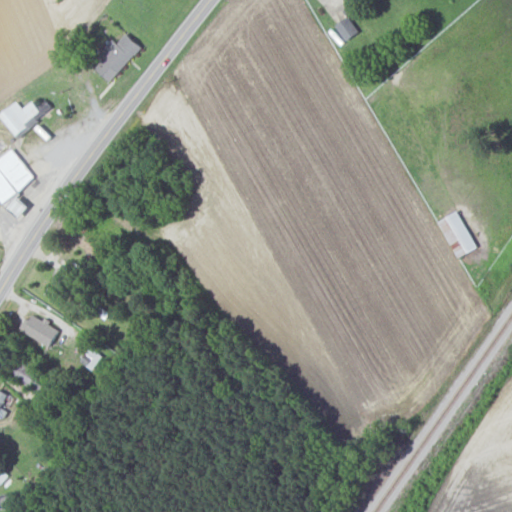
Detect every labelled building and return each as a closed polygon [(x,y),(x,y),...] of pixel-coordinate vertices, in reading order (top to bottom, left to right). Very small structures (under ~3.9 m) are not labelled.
[(336,24),(347,41),(360,31),(350,15),(336,24)] [(143,46),(128,32),(119,43),(115,39),(92,64),(111,82),(143,46)] [(1,113),(17,136),(46,117),(35,101),(23,108),(19,101),(1,113)] [(0,158),(0,197),(4,203),(37,178),(14,148),(0,158)] [(479,247),(459,210),(439,222),(459,258),(479,247)] [(62,303),(79,272),(63,263),(46,295),(62,303)] [(53,345),(60,328),(32,316),(25,333),(53,345)] [(82,361),(94,370),(104,355),(92,347),(82,361)] [(0,389),(0,419),(1,420),(7,409),(3,407),(9,394),(0,389)]
